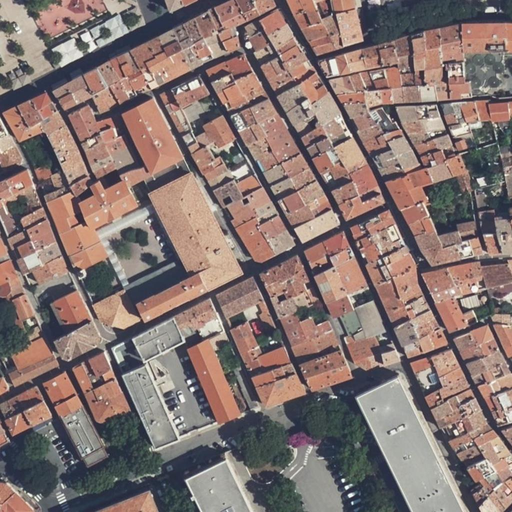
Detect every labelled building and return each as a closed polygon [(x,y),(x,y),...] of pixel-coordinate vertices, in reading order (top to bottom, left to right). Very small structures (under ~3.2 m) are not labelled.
[(181,0),(166,0),(170,10),(176,7),(182,4),(181,0)] [(232,0),(216,8),(225,29),(218,31),(228,50),(239,45),(235,25),(248,18),(237,0),(232,0)] [(254,0),(237,0),(248,18),(260,12),(254,0)] [(272,0),(254,0),(260,12),(274,4),(272,0)] [(318,4),(316,0),(288,0),(294,13),(318,4)] [(328,0),(318,4),(324,19),(330,32),(337,47),(340,46),(344,45),(338,15),(355,9),(354,2),(353,0),(328,0)] [(330,32),(324,19),(318,4),(294,13),(310,39),(330,32)] [(216,8),(209,11),(218,31),(225,29),(216,8)] [(277,9),(259,19),(261,23),(268,34),(286,24),(277,9)] [(363,40),(355,9),(338,15),(344,45),(363,40)] [(209,11),(195,18),(214,56),(228,50),(218,31),(209,11)] [(89,52),(128,32),(119,14),(80,35),(89,52)] [(195,18),(183,23),(202,61),(214,56),(195,18)] [(245,26),(247,31),(261,23),(259,19),(245,26)] [(469,82),(470,88),(479,88),(481,85),(484,88),(487,85),(490,88),(495,88),(499,85),(498,80),(495,77),(495,74),(500,74),(504,70),(504,65),(501,62),(502,60),(502,58),(504,58),(503,22),(481,22),(461,23),(463,51),(463,55),(464,61),(465,75),(465,82),(469,82)] [(511,22),(503,22),(504,58),(510,58),(510,50),(511,50),(511,22)] [(183,23),(161,35),(171,55),(184,49),(192,66),(202,61),(183,23)] [(268,34),(261,23),(247,31),(245,33),(246,38),(254,52),(272,42),(268,34)] [(461,23),(439,28),(439,29),(424,30),(425,63),(426,73),(426,86),(419,87),(420,100),(437,99),(436,85),(444,84),(443,70),(442,60),(448,59),(463,55),(463,51),(461,23)] [(294,37),(286,24),(268,34),(272,42),(275,47),(294,37)] [(424,30),(411,34),(413,45),(414,65),(425,63),(424,30)] [(337,47),(330,32),(310,39),(318,53),(337,47)] [(411,34),(393,40),(396,60),(397,65),(397,68),(414,65),(413,45),(411,34)] [(159,83),(192,66),(184,49),(171,55),(161,35),(133,50),(143,70),(150,66),(159,83)] [(298,44),(294,37),(275,47),(280,54),(298,44)] [(59,66),(80,58),(73,39),(52,47),(59,66)] [(393,40),(378,44),(382,64),(396,60),(393,40)] [(254,52),(261,65),(280,54),(275,47),(272,42),(254,52)] [(302,51),(298,44),(280,54),(284,61),(302,51)] [(378,44),(361,48),(367,67),(382,64),(378,44)] [(361,48),(344,53),(351,70),(367,67),(361,48)] [(133,50),(125,53),(136,73),(143,70),(133,50)] [(268,77),(275,88),(289,79),(293,77),(288,69),(307,58),(305,55),(302,51),(284,61),(280,54),(261,65),(268,77)] [(125,53),(118,57),(129,77),(136,73),(125,53)] [(244,53),(226,61),(232,72),(236,79),(254,70),(244,53)] [(318,60),(327,75),(351,70),(344,53),(318,60)] [(118,57),(111,61),(121,81),(129,77),(118,57)] [(312,65),(307,58),(288,69),(293,77),(312,65)] [(111,61),(98,68),(108,87),(103,90),(111,107),(120,102),(130,98),(121,81),(111,61)] [(207,70),(212,80),(232,72),(226,61),(207,70)] [(465,75),(464,61),(448,63),(447,63),(448,70),(449,84),(465,82),(465,75)] [(425,63),(414,65),(415,73),(415,74),(426,73),(425,63)] [(315,71),(312,65),(293,77),(289,79),(293,86),(297,83),(315,71)] [(397,65),(384,68),(389,89),(392,89),(401,88),(399,75),(397,68),(397,65)] [(415,73),(414,65),(397,68),(399,75),(415,73)] [(151,87),(159,83),(150,66),(143,70),(151,87)] [(92,71),(85,74),(95,94),(103,90),(108,87),(98,68),(92,71)] [(384,68),(369,71),(377,90),(381,90),(389,89),(384,68)] [(138,94),(151,87),(143,70),(136,73),(129,77),(138,94)] [(262,84),(254,70),(236,79),(238,81),(244,93),(262,84)] [(328,91),(315,71),(297,83),(305,97),(308,104),(328,91)] [(369,71),(358,72),(368,91),(377,90),(369,71)] [(212,80),(219,92),(238,81),(236,79),(232,72),(212,80)] [(329,80),(338,93),(368,91),(358,72),(329,80)] [(399,75),(401,88),(403,88),(416,87),(415,74),(415,73),(399,75)] [(426,73),(415,74),(416,87),(419,87),(426,86),(426,73)] [(95,94),(85,74),(53,91),(65,108),(92,95),(95,94)] [(199,75),(172,88),(181,105),(182,105),(209,92),(199,75)] [(130,98),(138,94),(129,77),(121,81),(130,98)] [(275,88),(279,95),(293,86),(289,79),(275,88)] [(219,92),(225,102),(244,93),(238,81),(219,92)] [(450,98),(472,97),(470,88),(469,82),(465,82),(449,84),(450,98)] [(279,95),(288,111),(305,97),(297,83),(293,86),(279,95)] [(266,91),(262,84),(244,93),(248,99),(266,91)] [(437,99),(450,98),(449,84),(444,84),(436,85),(437,99)] [(404,101),(420,100),(419,87),(416,87),(403,88),(404,101)] [(172,88),(160,94),(182,135),(192,130),(194,129),(190,121),(183,108),(182,105),(181,105),(172,88)] [(393,102),(404,101),(403,88),(401,88),(392,89),(393,102)] [(382,102),(393,102),(392,89),(389,89),(381,90),(382,102)] [(95,94),(92,95),(100,111),(111,107),(103,90),(95,94)] [(367,106),(382,102),(381,90),(377,90),(368,91),(365,99),(367,106)] [(47,91),(33,98),(38,110),(53,101),(47,91)] [(269,97),(266,91),(248,99),(251,105),(251,106),(269,97)] [(328,91),(308,104),(305,97),(288,111),(295,124),(302,137),(311,130),(304,117),(312,111),(320,124),(339,111),(337,106),(334,101),(332,97),(328,91)] [(348,112),(351,117),(369,111),(367,106),(365,99),(368,91),(338,93),(341,100),(343,103),(347,109),(348,112)] [(225,102),(228,108),(248,99),(244,93),(225,102)] [(153,97),(123,111),(148,163),(152,172),(183,157),(153,97)] [(277,112),(269,97),(251,106),(259,120),(277,112)] [(33,98),(19,105),(33,135),(47,130),(42,119),(38,110),(33,98)] [(232,114),(240,129),(259,120),(251,106),(251,105),(248,99),(228,108),(232,114)] [(57,109),(53,101),(38,110),(42,119),(57,109)] [(473,101),(451,103),(454,111),(459,124),(466,123),(480,121),(473,101)] [(473,101),(480,121),(491,119),(489,104),(488,101),(473,101)] [(440,104),(444,114),(454,111),(451,103),(440,104)] [(508,103),(489,104),(491,119),(510,117),(509,114),(508,103)] [(194,104),(183,108),(190,121),(199,117),(194,104)] [(19,105),(4,112),(20,139),(33,135),(19,105)] [(70,114),(83,142),(102,134),(106,143),(125,134),(120,124),(100,130),(96,121),(89,105),(70,114)] [(395,107),(400,121),(421,118),(429,117),(427,105),(395,107)] [(435,105),(427,105),(429,117),(440,116),(435,105)] [(377,123),(384,133),(398,129),(395,122),(392,122),(382,107),(369,111),(377,123)] [(65,124),(57,109),(42,119),(47,130),(49,134),(65,124)] [(339,111),(320,124),(327,136),(330,140),(348,129),(339,111)] [(351,117),(358,129),(377,123),(369,111),(351,117)] [(444,114),(449,125),(459,124),(454,111),(444,114)] [(301,153),(277,112),(259,120),(266,135),(274,150),(281,163),(301,153)] [(222,114),(205,124),(209,132),(197,140),(201,148),(206,145),(213,141),(213,142),(216,141),(219,146),(235,138),(222,114)] [(0,161),(5,172),(19,165),(21,158),(15,144),(0,116),(0,151),(0,161)] [(116,116),(96,121),(100,130),(120,124),(116,116)] [(421,118),(427,131),(428,131),(445,129),(440,116),(429,117),(421,118)] [(400,121),(407,132),(427,131),(421,118),(400,121)] [(240,129),(248,144),(266,135),(259,120),(240,129)] [(384,133),(377,123),(358,129),(364,141),(385,134),(384,133)] [(449,125),(453,136),(470,132),(466,123),(459,124),(449,125)] [(82,161),(77,146),(65,124),(49,134),(59,155),(62,164),(65,169),(82,161)] [(302,137),(308,147),(327,136),(320,124),(311,130),(302,137)] [(351,136),(348,129),(330,140),(333,146),(351,136)] [(385,134),(389,139),(402,135),(398,129),(384,133),(385,134)] [(182,135),(193,153),(201,148),(197,140),(192,130),(182,135)] [(407,132),(414,145),(432,139),(428,131),(427,131),(407,132)] [(453,136),(459,150),(475,146),(470,132),(453,136)] [(83,142),(86,149),(105,140),(102,134),(83,142)] [(130,146),(125,134),(106,143),(111,154),(130,146)] [(389,139),(385,134),(364,141),(372,156),(392,145),(389,139)] [(452,145),(447,134),(434,138),(439,150),(441,149),(452,145)] [(248,144),(257,158),(274,150),(266,135),(248,144)] [(389,139),(392,145),(394,152),(395,153),(410,149),(402,135),(389,139)] [(308,147),(313,158),(333,146),(330,140),(327,136),(308,147)] [(364,157),(351,136),(333,146),(341,160),(345,166),(346,167),(364,157)] [(414,145),(421,157),(439,150),(434,138),(432,139),(414,145)] [(86,149),(91,164),(111,154),(106,143),(105,140),(86,149)] [(193,153),(200,166),(214,158),(206,145),(201,148),(193,153)] [(394,152),(392,145),(372,156),(375,162),(394,152)] [(456,154),(452,145),(441,149),(445,158),(456,154)] [(130,146),(111,154),(114,161),(117,168),(122,179),(123,181),(124,180),(127,186),(143,178),(148,176),(152,173),(152,172),(148,163),(139,166),(130,146)] [(313,158),(321,171),(341,160),(333,146),(313,158)] [(410,149),(395,153),(398,162),(401,168),(418,163),(410,149)] [(421,157),(427,166),(445,158),(441,149),(439,150),(421,157)] [(257,158),(263,171),(281,163),(274,150),(257,158)] [(243,152),(224,163),(227,168),(228,168),(228,169),(246,159),(243,152)] [(398,162),(395,153),(394,152),(375,162),(378,168),(398,162)] [(309,167),(301,153),(281,163),(289,176),(309,167)] [(385,180),(401,208),(402,207),(423,202),(428,201),(420,185),(433,181),(456,174),(463,194),(470,192),(475,191),(470,185),(466,171),(459,153),(456,154),(445,158),(427,166),(426,166),(421,168),(404,174),(385,180)] [(91,164),(94,170),(114,161),(111,154),(91,164)] [(200,166),(205,173),(224,163),(220,155),(214,158),(200,166)] [(511,155),(502,157),(504,172),(506,182),(508,196),(511,195),(511,155)] [(196,181),(183,157),(152,172),(152,173),(148,176),(174,228),(210,209),(196,181)] [(367,163),(364,157),(346,167),(348,173),(367,163)] [(321,171),(331,189),(351,179),(348,173),(346,167),(345,166),(341,160),(321,171)] [(65,169),(52,175),(58,189),(71,183),(88,175),(82,161),(65,169)] [(94,170),(98,177),(104,175),(117,168),(114,161),(94,170)] [(378,168),(382,175),(401,168),(398,162),(378,168)] [(205,173),(209,180),(229,169),(228,169),(228,168),(227,168),(224,163),(205,173)] [(263,171),(274,191),(293,181),(289,176),(281,163),(263,171)] [(370,170),(367,163),(348,173),(351,179),(370,170)] [(421,168),(418,163),(401,168),(404,174),(421,168)] [(35,169),(40,181),(52,175),(50,169),(47,164),(35,169)] [(65,169),(62,164),(50,169),(52,175),(65,169)] [(316,180),(309,167),(289,176),(293,181),(298,189),(316,180)] [(382,175),(385,180),(404,174),(401,168),(382,175)] [(27,169),(7,178),(13,193),(33,183),(27,169)] [(209,180),(214,189),(234,179),(229,169),(209,180)] [(377,184),(370,170),(351,179),(358,194),(377,184)] [(255,173),(236,182),(243,196),(262,186),(255,173)] [(70,255),(80,277),(85,274),(82,268),(109,256),(96,232),(93,227),(137,204),(127,186),(124,180),(123,181),(122,179),(109,186),(104,175),(98,177),(99,179),(92,182),(97,192),(80,200),(78,196),(77,196),(74,190),(48,201),(70,255)] [(92,182),(88,175),(71,183),(74,190),(77,196),(78,196),(92,182)] [(199,293),(208,288),(208,287),(199,270),(198,271),(190,254),(188,255),(174,228),(148,176),(143,178),(156,202),(160,210),(185,258),(193,273),(182,279),(182,280),(155,293),(132,304),(140,320),(141,319),(140,318),(144,316),(146,319),(156,314),(164,310),(163,309),(190,296),(190,297),(199,293)] [(0,181),(0,199),(1,199),(5,198),(13,193),(7,178),(0,181)] [(224,206),(243,196),(236,182),(234,179),(214,189),(224,206)] [(331,189),(339,203),(358,194),(351,179),(331,189)] [(320,187),(316,180),(298,189),(302,196),(320,187)] [(278,198),(287,213),(307,203),(302,196),(298,189),(293,181),(274,191),(278,198)] [(46,195),(48,201),(74,190),(71,183),(58,189),(46,195)] [(380,192),(377,184),(358,194),(361,201),(380,192)] [(236,227),(255,216),(252,211),(270,200),(262,186),(243,196),(224,206),(236,227)] [(324,194),(320,187),(302,196),(307,203),(324,194)] [(29,192),(36,210),(42,206),(35,189),(29,192)] [(339,203),(347,219),(384,200),(380,192),(361,201),(358,194),(339,203)] [(463,205),(472,203),(470,192),(463,194),(460,195),(463,205)] [(476,196),(479,211),(487,210),(484,193),(476,196)] [(327,199),(324,194),(307,203),(310,208),(327,199)] [(18,225),(13,227),(1,199),(0,199),(0,218),(9,238),(26,229),(23,222),(18,225)] [(332,208),(327,199),(310,208),(315,216),(332,208)] [(278,214),(270,200),(252,211),(255,216),(260,224),(278,214)] [(125,288),(131,285),(106,237),(154,213),(178,261),(185,258),(160,210),(156,202),(96,232),(109,256),(125,288)] [(402,207),(409,221),(429,214),(425,205),(423,202),(402,207)] [(287,213),(294,227),(315,216),(310,208),(307,203),(287,213)] [(47,218),(42,206),(36,210),(21,218),(23,222),(26,229),(27,229),(47,218)] [(315,216),(294,227),(302,241),(340,222),(332,208),(315,216)] [(241,271),(210,209),(174,228),(188,255),(190,254),(198,271),(199,270),(208,287),(241,271)] [(351,227),(354,233),(368,227),(372,234),(395,223),(392,216),(389,209),(351,227)] [(479,211),(481,221),(496,221),(495,217),(494,210),(487,210),(479,211)] [(287,229),(278,214),(260,224),(269,240),(287,229)] [(409,221),(415,234),(435,229),(429,214),(409,221)] [(255,216),(236,227),(255,259),(264,261),(276,255),(269,240),(260,224),(255,216)] [(503,252),(511,251),(511,222),(511,216),(499,218),(499,217),(495,217),(496,221),(499,232),(503,252)] [(47,218),(27,229),(32,239),(13,249),(18,259),(36,250),(56,240),(47,218)] [(449,259),(451,259),(453,259),(461,257),(455,244),(462,242),(468,239),(478,236),(475,221),(468,222),(457,225),(443,228),(445,234),(439,236),(435,229),(415,234),(422,249),(432,263),(449,259)] [(481,221),(483,233),(499,232),(496,221),(481,221)] [(399,231),(395,223),(372,234),(375,241),(399,231)] [(354,233),(357,241),(372,234),(368,227),(354,233)] [(26,229),(9,238),(13,249),(32,239),(27,229),(26,229)] [(295,245),(287,229),(269,240),(276,255),(295,245)] [(334,235),(323,240),(334,265),(354,255),(348,240),(344,230),(334,235)] [(402,238),(399,231),(375,241),(379,248),(385,245),(402,238)] [(503,252),(499,232),(483,233),(489,253),(503,252)] [(357,241),(360,248),(375,241),(372,234),(357,241)] [(468,239),(474,254),(483,253),(478,236),(468,239)] [(388,253),(405,244),(402,238),(385,245),(388,253)] [(461,257),(474,254),(468,239),(462,242),(455,244),(461,257)] [(62,255),(56,240),(36,250),(42,264),(62,255)] [(323,240),(304,251),(314,274),(334,265),(323,240)] [(360,248),(367,264),(383,255),(388,253),(385,245),(379,248),(375,241),(360,248)] [(409,252),(405,244),(388,253),(383,255),(387,263),(409,252)] [(18,259),(24,274),(34,269),(42,264),(36,250),(18,259)] [(415,266),(409,252),(387,263),(393,276),(414,266),(415,266)] [(0,263),(10,259),(7,253),(0,255),(0,263)] [(260,273),(272,296),(276,294),(285,290),(288,297),(293,295),(307,289),(304,282),(309,280),(297,254),(260,273)] [(68,270),(62,255),(42,264),(34,269),(41,283),(68,270)] [(368,285),(354,255),(334,265),(347,293),(368,285)] [(367,264),(376,285),(393,276),(387,263),(383,255),(367,264)] [(193,273),(185,258),(178,261),(131,285),(125,288),(124,289),(132,304),(155,293),(182,280),(182,279),(193,273)] [(0,293),(4,296),(10,293),(11,284),(20,280),(10,259),(0,263),(0,293)] [(480,262),(472,263),(480,290),(487,288),(481,267),(480,262)] [(472,263),(447,268),(455,297),(480,290),(472,263)] [(511,271),(509,264),(481,267),(487,288),(507,282),(511,291),(511,271)] [(314,274),(326,300),(347,293),(334,265),(314,274)] [(402,297),(420,289),(416,282),(414,266),(393,276),(402,297)] [(422,273),(435,300),(454,297),(455,297),(447,268),(438,269),(422,273)] [(217,295),(226,316),(259,300),(264,313),(269,311),(263,298),(253,276),(217,295)] [(376,285),(388,313),(391,320),(408,311),(405,304),(402,297),(393,276),(376,285)] [(11,284),(10,293),(12,299),(25,293),(20,280),(11,284)] [(55,300),(70,331),(92,320),(77,289),(74,284),(52,295),(55,300)] [(319,301),(312,287),(307,289),(293,295),(299,310),(319,301)] [(132,304),(124,289),(94,304),(103,322),(122,328),(140,320),(132,304)] [(423,295),(420,289),(402,297),(405,304),(423,295)] [(10,293),(4,296),(25,345),(31,342),(21,319),(12,299),(10,293)] [(21,319),(34,313),(25,293),(12,299),(21,319)] [(347,293),(326,300),(334,317),(340,314),(347,311),(345,306),(352,304),(347,293)] [(275,303),(281,317),(296,311),(299,310),(293,295),(288,297),(280,301),(275,303)] [(426,302),(423,295),(405,304),(408,311),(426,302)] [(435,300),(451,331),(468,324),(469,324),(477,321),(473,311),(464,315),(454,297),(435,300)] [(175,316),(181,330),(185,339),(188,348),(204,340),(207,339),(225,330),(218,314),(210,298),(175,316)] [(66,333),(70,331),(55,300),(51,302),(66,333)] [(373,300),(354,308),(353,308),(347,311),(340,314),(351,335),(343,337),(344,339),(353,336),(355,341),(363,338),(365,337),(374,334),(386,331),(373,300)] [(394,327),(411,318),(430,309),(426,302),(408,311),(391,320),(394,327)] [(511,304),(503,308),(504,314),(509,314),(510,314),(511,313),(511,304)] [(434,316),(430,309),(411,318),(414,325),(434,316)] [(331,328),(323,310),(300,320),(308,339),(331,328)] [(269,334),(277,330),(269,311),(264,313),(261,315),(269,334)] [(281,317),(293,345),(308,339),(300,320),(296,311),(281,317)] [(491,316),(495,324),(511,324),(511,319),(509,314),(504,314),(495,314),(491,316)] [(181,330),(175,316),(133,337),(145,359),(185,339),(181,330)] [(439,327),(434,316),(414,325),(419,337),(439,327)] [(394,327),(402,344),(419,337),(414,325),(411,318),(394,327)] [(54,338),(63,356),(69,358),(97,343),(100,337),(92,320),(70,331),(66,333),(54,338)] [(239,347),(242,352),(256,344),(255,340),(247,321),(232,328),(239,347)] [(488,324),(470,331),(477,344),(494,337),(488,324)] [(495,324),(506,347),(511,343),(511,327),(511,324),(495,324)] [(447,342),(439,327),(419,337),(402,344),(407,356),(447,342)] [(293,345),(299,360),(319,352),(322,351),(338,344),(331,328),(308,339),(293,345)] [(393,343),(388,330),(386,331),(374,334),(379,347),(393,343)] [(500,350),(494,337),(477,344),(470,331),(454,338),(461,350),(467,362),(481,357),(500,350)] [(346,344),(354,362),(366,370),(374,367),(370,356),(381,352),(379,347),(374,334),(365,337),(363,338),(355,341),(353,336),(344,339),(346,344)] [(10,352),(18,368),(53,353),(45,336),(31,342),(25,345),(10,352)] [(220,422),(241,414),(207,339),(204,340),(188,348),(220,422)] [(400,358),(395,347),(393,343),(379,347),(381,352),(370,356),(374,367),(385,364),(400,358)] [(284,346),(263,354),(259,345),(256,344),(242,352),(252,376),(272,369),(291,362),(284,346)] [(352,375),(341,349),(338,344),(322,351),(324,355),(320,356),(319,352),(299,360),(300,363),(311,386),(312,388),(352,375)] [(450,349),(431,355),(434,363),(443,385),(463,375),(450,349)] [(505,361),(500,350),(481,357),(487,368),(505,361)] [(105,351),(90,359),(97,375),(112,368),(105,351)] [(58,364),(53,353),(18,368),(8,372),(14,386),(36,374),(58,364)] [(431,355),(410,362),(414,371),(434,363),(431,355)] [(481,357),(467,362),(473,373),(487,368),(481,357)] [(90,359),(83,362),(94,386),(101,383),(97,375),(90,359)] [(511,373),(505,361),(487,368),(473,373),(472,374),(478,385),(479,384),(495,379),(511,373)] [(74,367),(85,391),(94,386),(83,362),(74,367)] [(296,372),(291,362),(272,369),(276,378),(296,372)] [(155,447),(180,438),(147,363),(123,374),(155,447)] [(414,371),(425,394),(439,388),(443,385),(434,363),(414,371)] [(112,368),(97,375),(101,383),(94,386),(85,391),(97,418),(101,421),(130,408),(122,389),(112,368)] [(252,376),(256,385),(276,378),(272,369),(252,376)] [(65,372),(44,382),(83,457),(84,456),(89,464),(107,454),(103,446),(104,445),(65,372)] [(305,391),(296,372),(276,378),(256,385),(265,404),(305,391)] [(511,388),(511,375),(511,373),(495,379),(479,384),(485,396),(501,392),(511,388)] [(413,511),(466,511),(399,375),(371,387),(357,394),(413,511)] [(468,384),(463,375),(443,385),(439,388),(443,396),(468,384)] [(0,393),(9,389),(2,376),(0,376),(0,393)] [(241,388),(251,410),(259,407),(248,385),(241,388)] [(37,386),(27,391),(34,405),(44,399),(37,386)] [(425,394),(431,406),(445,400),(443,396),(439,388),(425,394)] [(470,388),(455,395),(460,404),(474,396),(470,388)] [(485,396),(492,409),(511,404),(511,388),(501,392),(485,396)] [(27,391),(18,396),(24,409),(34,405),(27,391)] [(455,395),(448,398),(453,408),(460,404),(455,395)] [(15,414),(6,419),(13,434),(32,425),(24,409),(18,396),(8,400),(15,414)] [(480,408),(474,396),(460,404),(465,414),(480,408)] [(431,406),(436,418),(453,408),(448,398),(445,400),(431,406)] [(52,415),(44,399),(34,405),(24,409),(32,425),(52,415)] [(8,400),(0,404),(0,405),(6,419),(15,414),(8,400)] [(436,418),(440,425),(465,414),(460,404),(453,408),(436,418)] [(498,423),(511,418),(511,404),(492,409),(498,423)] [(440,425),(449,438),(468,430),(487,422),(480,408),(465,414),(440,425)] [(492,428),(487,422),(468,430),(473,437),(492,428)] [(497,434),(492,428),(473,437),(477,443),(497,434)] [(449,438),(454,445),(473,437),(468,430),(449,438)] [(510,453),(497,434),(477,443),(482,450),(487,456),(491,461),(510,453)] [(454,445),(457,451),(477,443),(473,437),(454,445)] [(477,443),(457,451),(462,458),(482,450),(477,443)] [(462,458),(467,465),(487,456),(482,450),(462,458)] [(511,461),(511,455),(510,453),(491,461),(496,469),(497,471),(511,461)] [(467,465),(476,479),(489,473),(496,469),(491,461),(487,456),(467,465)] [(203,511),(253,511),(227,457),(186,477),(203,511)] [(511,461),(497,471),(503,479),(504,478),(511,474),(511,461)] [(489,473),(476,479),(479,483),(487,496),(489,494),(495,487),(498,484),(489,473)] [(511,501),(511,499),(511,488),(504,478),(503,479),(499,484),(511,501)] [(0,481),(0,504),(16,491),(7,482),(0,481)] [(471,488),(479,504),(487,496),(479,483),(471,488)] [(505,507),(511,501),(499,484),(498,484),(495,487),(505,507)] [(500,511),(505,507),(495,487),(489,494),(500,511)] [(158,511),(150,489),(89,511),(158,511)] [(0,511),(29,511),(33,509),(16,491),(0,504),(0,511)] [(482,511),(500,511),(489,494),(487,496),(479,504),(482,511)]
